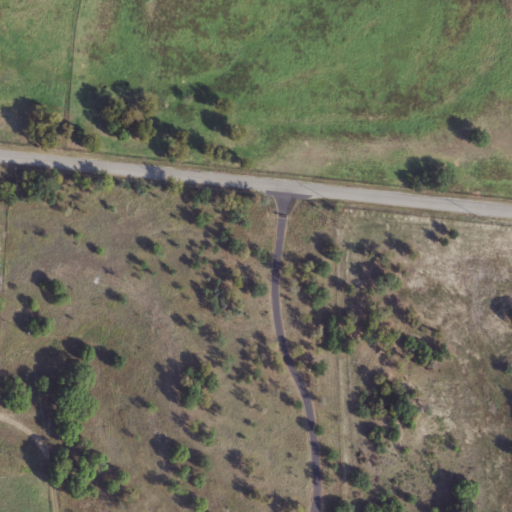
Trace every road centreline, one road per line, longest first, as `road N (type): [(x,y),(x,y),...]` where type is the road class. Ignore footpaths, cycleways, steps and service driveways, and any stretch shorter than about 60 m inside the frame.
road 1 (residential): [(288,189),(273,304),(308,405),(318,507)]
road 2 (tertiary): [(288,189),(0,157)]
road 3 (tertiary): [(511,213),(288,189)]
